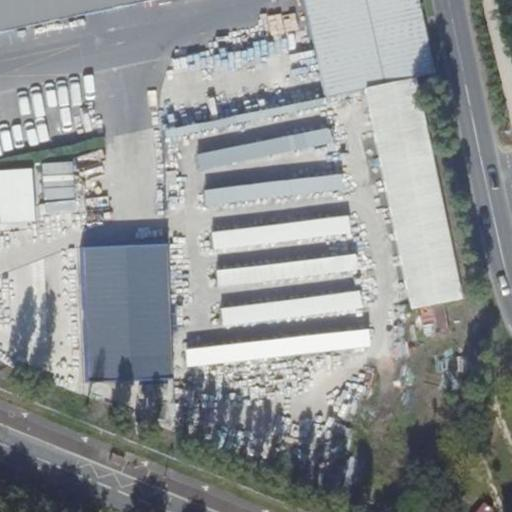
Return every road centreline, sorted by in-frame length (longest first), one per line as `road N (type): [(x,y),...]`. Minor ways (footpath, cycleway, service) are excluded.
road 1 (secondary): [(447,0),(490,207)]
road 2 (secondary): [(156,511),(0,447)]
